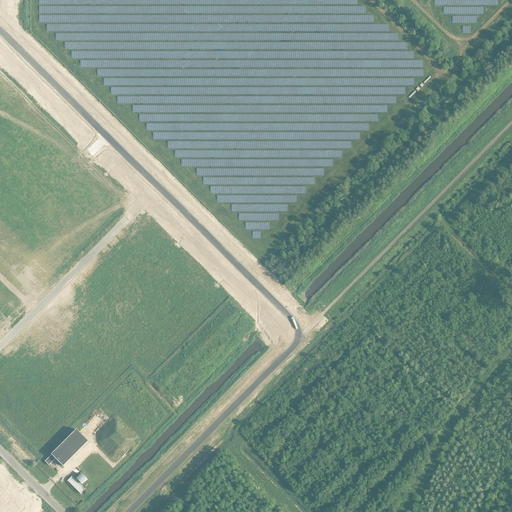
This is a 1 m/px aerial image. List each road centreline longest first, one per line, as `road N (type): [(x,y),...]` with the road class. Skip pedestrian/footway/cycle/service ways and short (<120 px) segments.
road 1 (unclassified): [(152,511),(305,358),(309,343),(293,323)]
road 2 (unclassified): [(129,511),(295,346),(293,323)]
road 3 (unclassified): [(178,208),(0,31)]
road 4 (unclassified): [(0,56),(146,196),(178,208)]
road 5 (track): [(0,348),(129,217)]
road 6 (unclassified): [(293,323),(178,208)]
